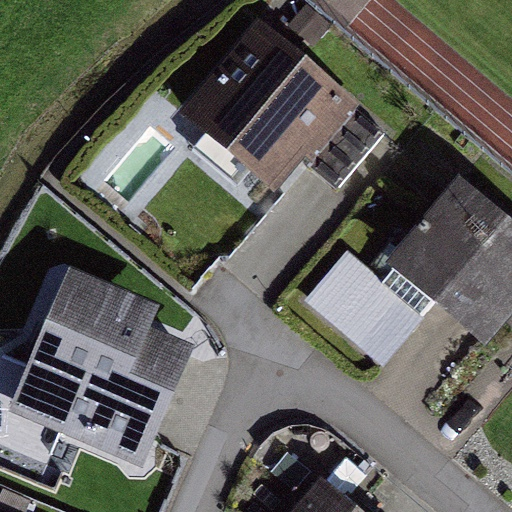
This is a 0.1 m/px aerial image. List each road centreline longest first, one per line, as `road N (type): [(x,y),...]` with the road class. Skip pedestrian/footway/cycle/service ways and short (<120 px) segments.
road 1 (residential): [(457,511),(288,373)]
road 2 (residential): [(189,511),(234,405),(288,373)]
